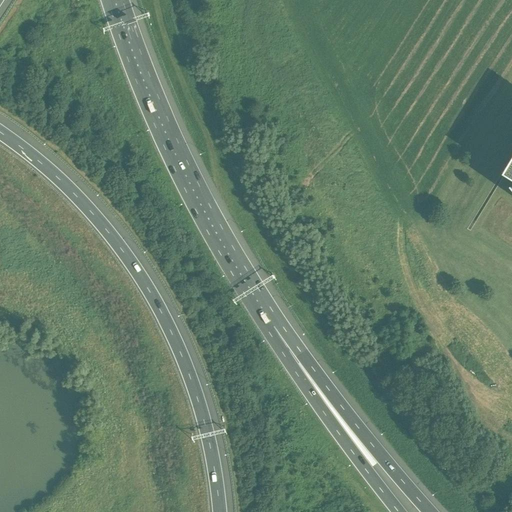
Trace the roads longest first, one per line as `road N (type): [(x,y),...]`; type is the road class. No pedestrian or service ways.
road 1 (motorway): [(219,511),(197,397),(149,292),(93,214),(0,132)]
road 2 (motorway): [(282,339),(183,168),(116,0)]
road 3 (motorway): [(430,511),(282,339)]
road 4 (motorway): [(398,511),(282,339)]
